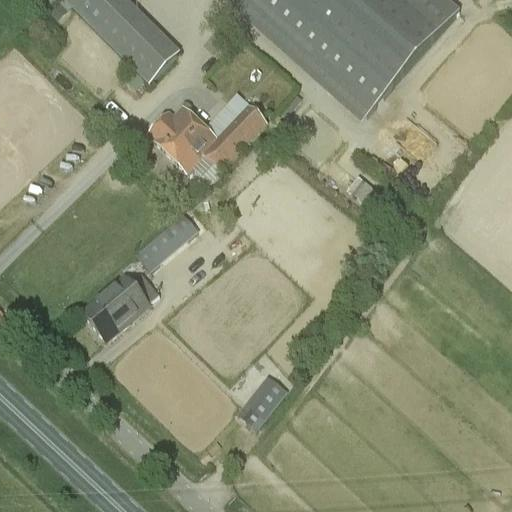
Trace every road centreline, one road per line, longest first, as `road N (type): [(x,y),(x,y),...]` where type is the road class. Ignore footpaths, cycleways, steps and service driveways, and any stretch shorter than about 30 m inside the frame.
road 1 (unclassified): [(206,511),(0,315)]
road 2 (primary): [(121,511),(0,399)]
